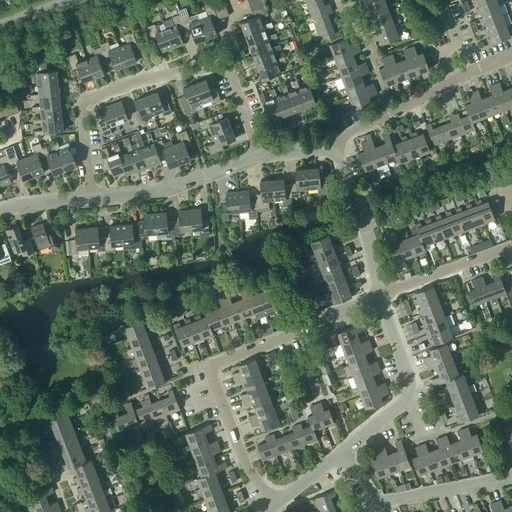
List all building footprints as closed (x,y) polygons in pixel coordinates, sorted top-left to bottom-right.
[(162,0),(156,0),(159,8),(165,6),(162,0)] [(311,0),(306,2),(311,15),(330,8),(329,3),(324,5),(322,0),(311,0)] [(367,9),(369,13),(387,6),(385,0),(372,0),(361,4),(361,5),(363,10),(367,9)] [(478,14),(481,12),(499,5),(496,0),(482,0),(477,2),(479,7),(476,8),(478,14)] [(263,1),(250,6),(252,12),(265,7),(263,1)] [(216,13),(227,9),(225,4),(214,8),(216,13)] [(216,13),(214,8),(213,5),(204,8),(208,16),(199,19),(206,38),(217,34),(212,20),(218,18),(216,13)] [(481,24),(485,22),(503,15),(499,5),(481,12),(483,17),(480,19),(481,24)] [(371,19),(373,23),(391,16),(387,6),(369,13),(365,14),(367,20),(371,19)] [(263,27),(263,25),(260,18),(269,15),(265,7),(252,12),(254,17),(240,22),(245,34),(263,27)] [(316,28),(331,23),(327,14),(332,12),(330,8),(311,15),(316,28)] [(216,13),(218,18),(218,19),(229,15),(227,9),(216,13)] [(166,29),(173,47),(183,43),(178,30),(184,28),(180,17),(179,14),(171,17),(163,20),(166,29)] [(180,17),(184,28),(185,30),(191,28),(196,42),(206,38),(199,19),(197,14),(189,17),(188,14),(180,17)] [(485,22),(487,27),(483,29),(485,34),(489,32),(506,25),(503,15),(485,22)] [(375,29),(377,33),(395,26),(391,16),(373,23),(368,24),(371,31),(375,29)] [(245,34),(249,45),(268,38),(267,36),(264,29),(273,26),(271,22),(263,25),(263,27),(245,34)] [(154,23),(146,27),(151,40),(157,38),(162,51),(173,47),(166,29),(162,30),(159,23),(155,25),(154,23)] [(341,35),(339,30),(334,32),(331,23),(316,28),(321,42),(341,35)] [(489,44),(510,36),(506,25),(489,32),(491,37),(487,39),(489,44)] [(381,44),(399,37),(395,26),(377,33),(372,35),(375,41),(379,39),(381,44)] [(137,45),(132,32),(124,35),(127,43),(119,46),(126,65),(137,61),(132,47),(137,45)] [(249,45),(253,56),(272,50),(271,48),(269,41),(277,38),(275,33),(267,36),(268,38),(249,45)] [(329,44),(333,55),(359,45),(357,40),(349,43),(347,37),(329,44)] [(108,41),(100,44),(105,57),(110,55),(116,69),(126,65),(119,46),(111,49),(108,41)] [(95,56),(87,59),(94,77),(104,73),(99,60),(105,57),(100,44),(92,47),(95,56)] [(253,56),(258,68),(276,61),(276,59),(273,52),(281,49),(280,44),(271,48),(272,50),(253,56)] [(337,66),(355,59),(353,54),(361,51),(359,45),(333,55),(337,66)] [(417,54),(414,46),(409,48),(418,74),(429,69),(423,52),(417,54)] [(407,78),(418,74),(409,48),(403,50),(406,58),(401,60),(407,78)] [(83,81),(94,77),(87,59),(78,62),(75,53),(67,56),(72,70),(78,67),(83,81)] [(397,82),(407,78),(401,60),(395,62),(393,54),(387,56),(397,82)] [(284,56),(276,59),(276,61),(258,68),(262,79),(281,72),(277,63),(286,60),(284,56)] [(386,86),(397,82),(387,56),(382,58),(385,66),(379,68),(386,86)] [(337,66),(341,76),(367,67),(365,61),(357,64),(355,59),(337,66)] [(37,75),(38,84),(58,82),(56,70),(48,71),(47,61),(36,63),(36,65),(27,66),(28,76),(37,75)] [(341,76),(345,87),(363,80),(361,75),(369,72),(367,67),(341,76)] [(221,100),(216,87),(210,89),(206,79),(195,83),(202,102),(210,99),(212,103),(221,100)] [(297,89),(304,107),(316,103),(309,84),(300,88),(297,79),(292,81),(295,89),(297,89)] [(345,87),(349,97),(375,88),(373,83),(365,86),(363,80),(345,87)] [(39,96),(59,94),(58,82),(38,84),(39,94),(30,95),(31,99),(40,98),(39,96)] [(494,84),(504,110),(511,106),(511,98),(508,88),(503,90),(500,82),(494,84)] [(193,105),(202,102),(195,83),(183,88),(187,97),(181,100),(186,113),(195,110),(193,105)] [(281,85),(284,94),(286,93),(293,112),(304,107),(297,89),(295,89),(288,92),(285,84),(281,85)] [(487,96),(493,114),(504,110),(494,84),(489,86),(492,94),(487,96)] [(270,89),(273,98),(275,97),(282,116),(293,112),(286,93),(284,94),(277,96),(274,88),(270,89)] [(354,109),(371,102),(369,96),(377,93),(375,88),(349,97),(354,109)] [(482,118),(493,114),(487,96),(481,98),(478,90),(473,92),(482,118)] [(146,96),(153,115),(161,111),(163,116),(172,112),(167,99),(161,101),(157,91),(146,96)] [(275,97),(273,98),(266,100),(263,92),(258,94),(261,102),(263,102),(270,120),(282,116),(275,97)] [(465,105),(469,115),(471,122),(472,122),(482,118),(473,92),(468,94),(471,102),(465,105)] [(41,108),(61,106),(59,94),(39,96),(40,98),(40,106),(32,107),(32,111),(41,110),(41,108)] [(153,115),(146,96),(134,100),(138,110),(132,112),(137,125),(146,122),(144,118),(153,115)] [(121,100),(111,104),(118,123),(126,120),(129,128),(137,125),(132,112),(126,114),(121,100)] [(19,112),(18,108),(15,101),(9,103),(13,114),(19,112)] [(13,114),(9,103),(3,105),(7,116),(13,114)] [(110,126),(118,123),(111,104),(100,108),(105,120),(99,122),(104,136),(112,133),(110,126)] [(42,120),(62,118),(61,106),(41,108),(41,110),(42,118),(33,119),(33,123),(42,122),(42,120)] [(475,129),(472,122),(471,122),(469,115),(460,119),(458,113),(453,115),(461,135),(475,129)] [(209,126),(212,135),(231,127),(227,117),(220,120),(217,114),(198,122),(201,130),(209,126)] [(447,140),(461,135),(453,115),(449,117),(451,122),(442,125),(447,140)] [(35,135),(44,134),(44,133),(63,130),(62,118),(42,120),(42,122),(43,130),(34,131),(35,135)] [(200,127),(198,122),(191,124),(193,130),(200,127)] [(433,145),(447,140),(442,125),(433,129),(431,123),(426,125),(433,145)] [(235,138),(231,127),(212,135),(216,143),(207,146),(210,154),(224,149),(221,143),(235,138)] [(134,132),(137,140),(142,138),(139,130),(134,132)] [(185,145),(191,143),(186,130),(178,133),(181,141),(173,144),(180,163),(191,159),(185,145)] [(387,162),(397,158),(391,141),(388,132),(382,135),(385,143),(380,145),(387,162)] [(411,134),(413,137),(419,155),(430,151),(423,133),(417,135),(416,132),(411,134)] [(409,159),(419,155),(413,137),(408,139),(406,135),(401,137),(402,141),(409,159)] [(154,143),(145,147),(142,138),(137,140),(140,148),(142,147),(150,166),(161,162),(159,155),(154,143)] [(154,143),(159,155),(164,153),(170,167),(180,163),(173,144),(172,145),(171,140),(163,143),(161,139),(153,142),(154,143)] [(376,166),(387,162),(380,145),(375,147),(372,139),(366,141),(376,166)] [(399,163),(409,159),(402,141),(397,143),(396,139),(391,141),(397,158),(399,163)] [(58,151),(65,169),(77,165),(69,146),(60,150),(57,141),(53,143),(56,151),(58,151)] [(365,170),(376,166),(366,141),(361,143),(364,151),(358,153),(365,170)] [(35,154),(27,157),(34,176),(44,172),(39,158),(45,156),(42,147),(40,142),(32,145),(35,154)] [(131,151),(138,170),(150,166),(142,147),(140,148),(133,151),(130,142),(126,144),(129,152),(131,151)] [(113,145),(116,153),(118,152),(125,171),(127,175),(138,170),(131,151),(129,152),(122,155),(117,143),(113,145)] [(42,147),(45,156),(46,155),(53,174),(65,169),(58,151),(56,151),(49,154),(46,146),(42,147)] [(102,149),(105,157),(107,157),(114,175),(125,171),(118,152),(116,153),(109,156),(106,147),(102,149)] [(7,155),(12,168),(18,166),(23,180),(34,176),(27,157),(19,160),(16,152),(7,155)] [(0,165),(0,184),(1,186),(11,182),(7,170),(12,168),(7,155),(2,156),(0,157),(0,159),(2,164),(0,165)] [(319,175),(319,167),(306,168),(308,188),(317,187),(318,194),(327,193),(326,175),(319,175)] [(300,189),(308,188),(306,168),(295,170),(296,182),(290,183),(291,197),(300,196),(300,189)] [(271,180),(273,200),(283,199),(283,206),(292,205),(291,197),(290,183),(284,183),(284,179),(271,180)] [(273,200),(271,180),(260,181),(261,194),(255,194),(256,202),(257,209),(257,212),(269,211),(268,200),(273,200)] [(257,209),(256,202),(250,203),(249,190),(237,191),(239,211),(248,210),(249,217),(257,217),(257,212),(257,209)] [(227,205),(221,206),(223,220),(231,219),(231,212),(239,211),(237,191),(226,192),(227,205)] [(477,204),(484,223),(495,219),(488,200),(482,203),(481,200),(476,202),(477,205),(477,204)] [(467,208),(474,227),(484,223),(477,204),(477,205),(472,206),(471,203),(466,205),(467,208)] [(464,230),(474,227),(467,208),(462,210),(461,207),(456,209),(457,212),(464,230)] [(201,208),(189,209),(191,229),(200,228),(201,233),(209,232),(208,218),(202,219),(201,208)] [(179,221),(173,221),(175,236),(183,235),(183,230),(191,229),(189,209),(178,210),(179,221)] [(454,234),(464,230),(457,212),(452,214),(451,211),(445,213),(447,216),(454,234)] [(165,237),(175,236),(173,221),(167,222),(166,212),(155,213),(157,237),(157,239),(165,238),(165,237)] [(138,225),(139,233),(140,239),(149,238),(157,237),(155,213),(144,214),(145,224),(138,225)] [(444,238),(454,234),(447,216),(442,218),(440,215),(435,217),(436,220),(437,220),(444,238)] [(276,226),(275,218),(270,218),(268,221),(269,228),(276,226)] [(433,242),(444,238),(437,220),(436,220),(432,222),(430,219),(425,221),(426,224),(433,242)] [(423,246),(424,246),(433,242),(426,224),(421,226),(420,222),(415,225),(416,228),(417,228),(423,246)] [(51,245),(52,248),(53,251),(59,248),(58,246),(53,232),(47,234),(43,223),(31,227),(39,249),(51,245)] [(132,223),(121,224),(123,244),(123,249),(141,247),(140,239),(139,233),(133,233),(132,223)] [(111,236),(105,236),(106,251),(115,250),(114,245),(123,244),(121,224),(110,225),(111,236)] [(23,255),(34,251),(29,238),(23,240),(17,225),(6,229),(15,252),(21,249),(23,255)] [(98,251),(106,251),(105,236),(99,237),(98,226),(86,228),(88,248),(97,247),(98,251)] [(87,248),(88,248),(86,228),(75,229),(76,239),(70,240),(71,254),(87,252),(87,248)] [(426,251),(424,246),(423,246),(417,228),(416,228),(411,230),(412,235),(408,236),(415,255),(426,251)] [(405,259),(415,255),(408,236),(407,232),(401,234),(402,239),(398,240),(405,259)] [(333,245),(332,245),(331,240),(334,239),(332,233),(310,241),(314,252),(333,245)] [(394,262),(405,259),(398,240),(397,236),(390,238),(392,242),(387,244),(394,262)] [(475,252),(496,244),(493,237),(473,245),(475,252)] [(336,255),(334,250),(337,249),(335,244),(332,245),(333,245),(314,252),(318,262),(336,255)] [(0,263),(0,264),(11,260),(6,247),(1,249),(0,246),(0,263)] [(340,265),(338,260),(341,259),(339,254),(336,255),(318,262),(322,272),(340,265)] [(344,275),(342,270),(345,269),(343,264),(340,265),(322,272),(326,282),(344,275)] [(506,293),(498,273),(498,270),(492,273),(495,281),(490,282),(496,297),(506,293)] [(348,286),(348,285),(346,280),(349,279),(347,274),(344,275),(326,282),(330,292),(348,286)] [(496,297),(490,282),(485,284),(482,276),(477,278),(486,301),(496,297)] [(469,290),(475,305),(486,301),(477,278),(471,280),(474,288),(469,290)] [(276,305),(267,280),(261,282),(264,291),(259,293),(265,309),(276,305)] [(334,303),(352,296),(350,290),(353,289),(351,284),(348,285),(348,286),(330,292),(334,303)] [(419,303),(437,296),(433,285),(415,292),(417,298),(414,299),(416,304),(419,303)] [(254,313),(265,309),(259,293),(253,295),(250,286),(245,288),(254,313)] [(254,313),(245,288),(240,290),(243,299),(237,301),(244,317),(254,313)] [(233,321),(244,317),(237,301),(232,303),(229,294),(224,296),(233,321)] [(216,309),(222,325),(233,321),(224,296),(218,298),(222,307),(216,309)] [(420,314),(423,313),(441,306),(437,296),(419,303),(421,308),(418,309),(420,314)] [(211,330),(212,329),(222,325),(216,309),(211,311),(207,302),(202,304),(206,317),(207,317),(211,330)] [(427,323),(445,316),(441,306),(423,313),(425,318),(422,319),(424,324),(427,323)] [(214,334),(212,329),(211,330),(207,317),(206,317),(201,319),(200,315),(195,317),(196,320),(203,338),(214,334)] [(427,334),(430,333),(449,326),(445,316),(427,323),(429,328),(426,329),(427,334)] [(124,327),(128,337),(146,330),(144,325),(147,324),(145,319),(124,327)] [(186,324),(193,342),(203,338),(196,320),(191,322),(190,319),(185,321),(186,324)] [(182,346),(193,342),(186,324),(181,326),(180,323),(174,325),(182,346)] [(337,332),(341,344),(358,337),(356,332),(364,329),(362,323),(337,332)] [(453,337),(449,326),(430,333),(432,338),(429,340),(431,345),(453,337)] [(128,337),(132,347),(150,341),(150,340),(148,335),(151,334),(149,329),(146,330),(128,337)] [(345,354),(370,345),(368,339),(360,342),(358,337),(341,344),(345,354)] [(150,341),(132,347),(136,358),(154,351),(154,350),(152,345),(155,344),(153,339),(150,340),(150,341)] [(425,363),(451,353),(446,342),(429,349),(431,355),(423,358),(425,363)] [(345,354),(349,365),(366,358),(364,353),(372,350),(370,345),(345,354)] [(136,358),(140,368),(158,361),(158,360),(156,355),(159,354),(157,349),(154,350),(154,351),(136,358)] [(319,360),(326,358),(323,350),(316,353),(319,360)] [(278,362),(274,351),(268,353),(273,364),(278,362)] [(435,365),(437,371),(455,364),(451,353),(425,363),(427,368),(435,365)] [(232,373),(234,379),(259,369),(255,358),(238,365),(240,370),(232,373)] [(349,365),(353,375),(378,366),(376,361),(368,364),(366,358),(349,365)] [(140,368),(143,378),(162,371),(161,371),(160,366),(163,364),(161,359),(158,360),(158,361),(140,368)] [(434,385),(446,380),(459,375),(455,364),(437,371),(439,376),(432,379),(434,385)] [(329,365),(322,368),(324,374),(331,372),(329,365)] [(372,374),(380,371),(378,366),(353,375),(357,386),(375,380),(372,374)] [(147,388),(166,382),(163,376),(166,375),(164,369),(161,371),(162,371),(143,378),(147,388)] [(264,380),(259,369),(234,379),(236,384),(244,381),(246,386),(264,380)] [(331,372),(324,374),(328,385),(336,382),(332,371),(331,372)] [(450,390),(467,383),(463,373),(459,375),(446,380),(448,385),(444,387),(446,392),(450,391),(450,390)] [(240,395),(242,400),(268,390),(264,380),(246,386),(248,392),(240,395)] [(357,386),(361,397),(386,387),(384,382),(377,385),(375,380),(357,386)] [(450,402),(454,401),(453,400),(471,394),(467,383),(450,390),(450,391),(452,396),(448,397),(450,402)] [(365,408),(383,401),(381,395),(388,393),(386,387),(361,397),(365,408)] [(161,400),(166,414),(180,409),(173,389),(168,391),(170,397),(161,400)] [(272,401),(268,390),(242,400),(244,405),(252,402),(254,408),(272,401)] [(454,412),(457,411),(457,410),(475,404),(471,394),(453,400),(454,401),(455,406),(452,407),(454,412)] [(153,420),(166,414),(161,400),(152,403),(150,398),(145,400),(153,420)] [(140,425),(153,420),(145,400),(141,401),(143,407),(134,410),(140,425)] [(248,416),(250,421),(276,412),(272,401),(254,408),(256,413),(248,416)] [(129,429),(140,425),(134,410),(131,402),(125,404),(128,412),(124,414),(129,429)] [(321,402),(315,404),(324,428),(335,423),(329,408),(324,410),(321,402)] [(345,403),(339,405),(341,412),(347,410),(345,403)] [(314,432),(315,431),(324,428),(315,404),(310,406),(313,414),(308,416),(311,425),(314,432)] [(457,410),(457,411),(459,416),(456,417),(458,422),(479,414),(475,404),(457,410)] [(118,433),(129,429),(124,414),(119,416),(116,407),(110,410),(118,433)] [(53,428),(71,421),(67,410),(49,417),(51,423),(48,424),(50,429),(53,428)] [(280,423),(276,412),(250,421),(252,427),(260,424),(262,430),(280,423)] [(57,438),(75,431),(71,421),(53,428),(55,433),(52,434),(54,439),(57,438)] [(185,433),(189,444),(207,437),(205,432),(213,429),(210,423),(185,433)] [(318,440),(315,431),(314,432),(311,425),(302,428),(301,423),(296,425),(304,445),(318,440)] [(502,426),(510,447),(511,446),(511,426),(509,428),(507,424),(502,426)] [(291,450),(304,445),(296,425),(292,427),(294,431),(285,435),(291,450)] [(471,435),(468,427),(463,429),(472,454),(483,450),(477,433),(471,435)] [(170,436),(168,429),(162,431),(164,438),(170,436)] [(461,459),(472,454),(463,429),(457,431),(460,439),(455,441),(461,459)] [(61,448),(79,441),(75,431),(57,438),(59,443),(56,444),(58,449),(61,448)] [(274,434),(270,435),(277,455),(291,450),(285,435),(276,438),(274,434)] [(263,461),(277,455),(270,435),(265,437),(267,442),(257,445),(263,461)] [(461,459),(455,441),(449,443),(446,435),(441,437),(451,463),(461,459)] [(193,455),(219,445),(217,440),(209,443),(207,437),(189,444),(193,455)] [(440,467),(451,463),(441,437),(436,439),(439,447),(434,449),(440,467)] [(399,469),(410,465),(401,440),(395,442),(398,450),(393,452),(399,469)] [(61,459),(64,458),(83,451),(79,441),(61,448),(63,453),(60,454),(61,459)] [(425,443),(420,445),(429,471),(440,467),(434,449),(428,451),(425,443)] [(193,455),(197,465),(215,459),(213,453),(221,450),(219,445),(193,455)] [(418,475),(429,471),(420,445),(415,447),(418,455),(412,457),(418,475)] [(389,473),(399,469),(393,452),(387,454),(384,446),(379,448),(389,473)] [(377,478),(389,473),(379,448),(374,450),(377,458),(371,460),(377,478)] [(65,469),(69,468),(87,461),(83,451),(64,458),(66,463),(63,464),(65,469)] [(112,463),(119,461),(116,453),(110,456),(112,463)] [(78,476),(96,469),(92,459),(87,461),(69,468),(71,474),(76,472),(78,476)] [(217,464),(215,459),(197,465),(201,476),(218,470),(227,467),(225,461),(217,464)] [(80,482),(82,486),(100,480),(96,469),(78,476),(73,478),(75,484),(80,482)] [(197,478),(200,488),(219,481),(217,476),(220,475),(218,470),(201,476),(197,478)] [(84,492),(86,496),(103,490),(100,480),(82,486),(77,488),(79,494),(84,492)] [(222,480),(219,481),(200,488),(204,498),(223,491),(221,486),(224,485),(222,480)] [(394,487),(396,492),(407,489),(405,484),(404,483),(394,487)] [(28,495),(32,505),(48,499),(46,495),(54,492),(51,486),(28,495)] [(88,502),(89,506),(90,507),(107,500),(103,490),(86,496),(81,498),(83,504),(88,502)] [(204,498),(208,508),(227,501),(226,501),(225,496),(228,495),(226,490),(223,491),(204,498)] [(319,511),(333,506),(330,497),(335,495),(333,490),(314,498),(319,511)] [(34,511),(44,511),(59,507),(57,501),(49,504),(48,499),(32,505),(34,511)] [(106,511),(111,510),(107,500),(90,507),(89,506),(84,508),(85,511),(106,511)] [(227,501),(208,508),(209,511),(230,511),(228,506),(231,505),(230,500),(226,501),(227,501)] [(499,511),(510,511),(509,506),(504,508),(501,500),(495,502),(499,511)] [(499,511),(495,502),(490,504),(493,511),(492,511),(499,511)]
